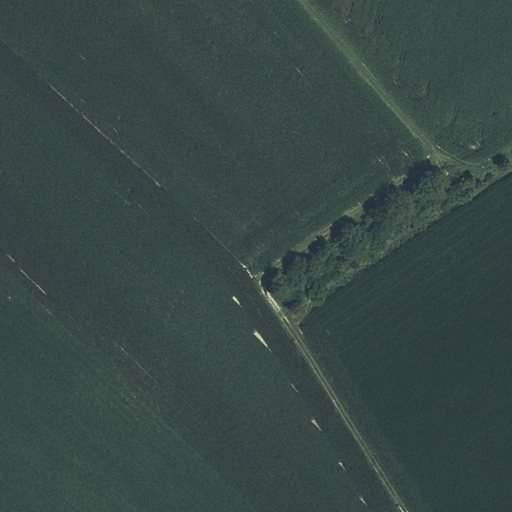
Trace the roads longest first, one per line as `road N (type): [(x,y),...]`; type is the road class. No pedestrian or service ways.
road 1 (track): [(406,511),(263,285),(444,153)]
road 2 (track): [(304,0),(456,165),(479,169),(511,149)]
